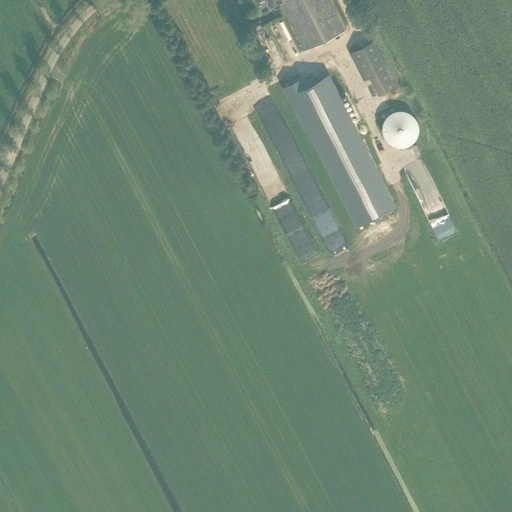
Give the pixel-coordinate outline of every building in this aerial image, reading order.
[(346,28),(331,0),(255,0),(256,0),(271,0),(274,6),(280,2),(304,50),(346,28)] [(262,27),(259,21),(253,24),(256,29),(262,27)] [(370,76),(379,93),(398,83),(375,38),(356,48),(349,52),(363,79),(370,76)] [(300,79),(283,87),(305,130),(307,129),(355,224),(394,204),(328,75),(304,87),(300,79)] [(389,141),(391,142),(393,144),(396,144),(399,145),(402,145),(404,144),(407,144),(409,142),(412,141),(414,139),(415,137),(417,134),(418,132),(418,129),(418,126),(418,123),(417,121),(416,118),(415,116),(413,114),(411,112),(408,110),(406,109),(403,109),(400,109),(397,109),(395,109),(392,111),(390,112),(388,114),(386,116),(384,118),(383,121),(382,123),(382,126),(382,129),(383,132),(384,134),(385,137),(387,139),(389,141)]
